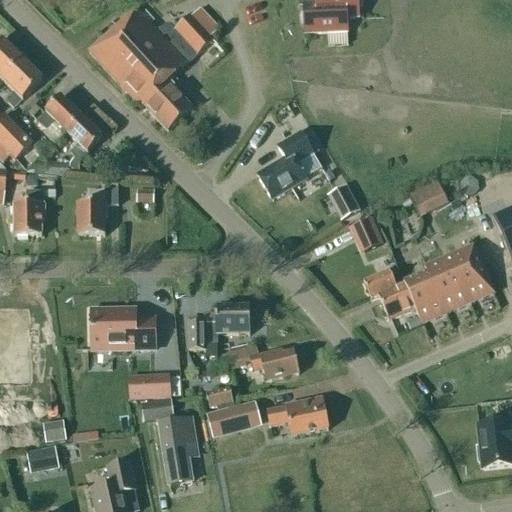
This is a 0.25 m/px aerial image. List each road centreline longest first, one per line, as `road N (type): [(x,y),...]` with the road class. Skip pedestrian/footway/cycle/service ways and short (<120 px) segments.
road 1 (residential): [(257,243),(8,0)]
road 2 (residential): [(452,511),(403,408),(257,243)]
road 3 (residential): [(0,269),(199,267),(257,243)]
